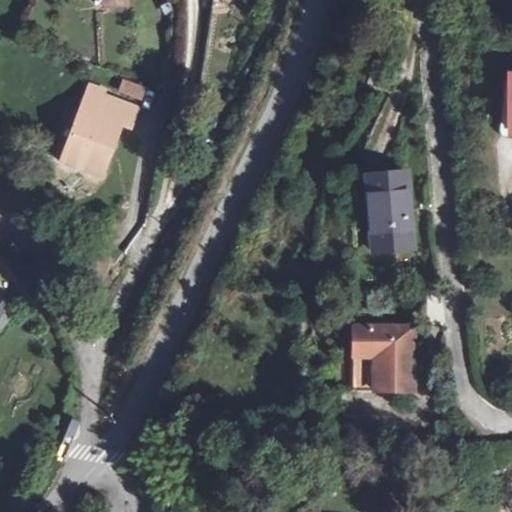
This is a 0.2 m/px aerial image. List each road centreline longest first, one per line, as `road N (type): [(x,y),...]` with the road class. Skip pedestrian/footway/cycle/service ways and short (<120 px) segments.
road 1 (tertiary): [(101,451),(274,124),(312,0)]
road 2 (residential): [(443,0),(454,371),(470,411),(511,421)]
road 3 (residential): [(95,373),(133,252),(195,124),(196,0)]
road 4 (residential): [(0,221),(50,286),(95,373)]
